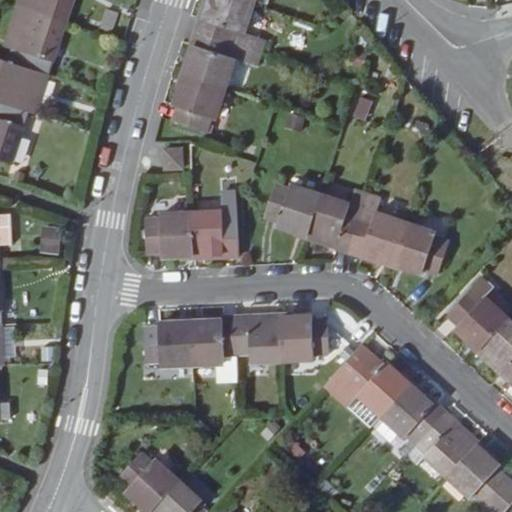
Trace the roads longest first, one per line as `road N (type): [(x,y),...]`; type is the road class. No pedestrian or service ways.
road 1 (residential): [(99,294),(345,288),(511,432)]
road 2 (residential): [(99,294),(122,165),(170,0)]
road 3 (residential): [(58,484),(85,394),(99,294)]
road 4 (residential): [(406,0),(456,49),(511,31)]
